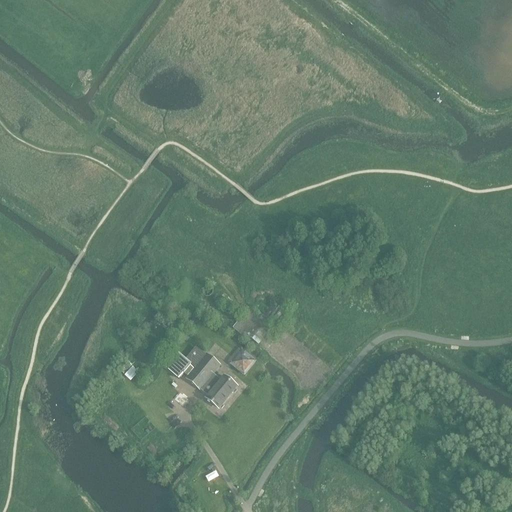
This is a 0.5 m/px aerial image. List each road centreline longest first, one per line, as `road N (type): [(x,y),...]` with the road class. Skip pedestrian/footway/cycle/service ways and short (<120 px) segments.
road 1 (unknown): [(511,333),(414,328),(387,343),(286,459),(252,511)]
road 2 (track): [(323,0),(475,115),(511,113)]
road 3 (track): [(85,158),(101,93),(168,0)]
